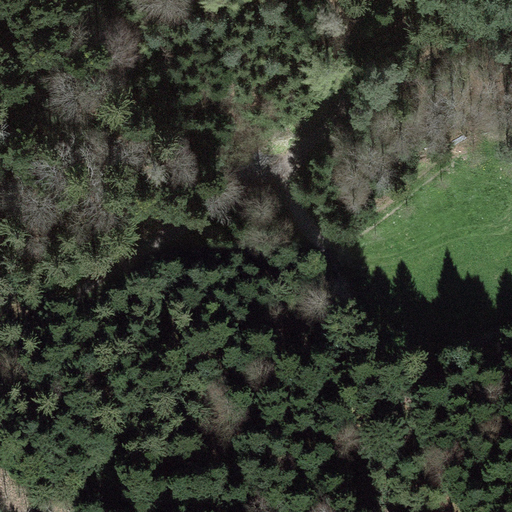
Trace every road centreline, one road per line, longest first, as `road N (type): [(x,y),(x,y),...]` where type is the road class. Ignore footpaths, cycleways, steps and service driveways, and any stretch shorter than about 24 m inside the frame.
road 1 (track): [(511,8),(260,166),(0,351)]
road 2 (track): [(260,166),(358,415)]
